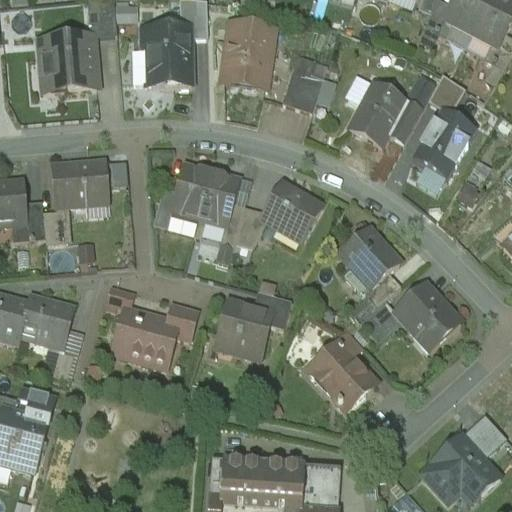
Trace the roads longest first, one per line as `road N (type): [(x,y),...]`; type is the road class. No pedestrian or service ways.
road 1 (residential): [(0,148),(130,137),(236,141),(323,168),(430,239),(511,331)]
road 2 (residential): [(511,335),(389,452)]
